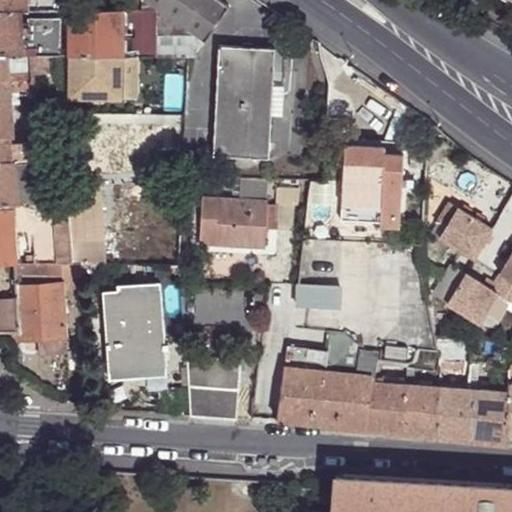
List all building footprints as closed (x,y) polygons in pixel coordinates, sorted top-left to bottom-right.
[(0,0),(0,11),(19,12),(28,12),(26,0),(0,0)] [(140,0),(141,1),(157,11),(157,35),(196,35),(206,40),(229,5),(220,0),(140,0)] [(0,11),(0,55),(6,55),(33,55),(60,55),(61,55),(62,20),(29,20),(29,24),(19,24),(19,12),(0,11)] [(70,12),(70,56),(124,55),(124,12),(70,12)] [(196,35),(157,35),(157,48),(156,56),(188,56),(194,56),(196,35)] [(219,56),(275,56),(275,48),(220,45),(219,56)] [(156,56),(157,48),(143,48),(144,56),(156,56)] [(0,55),(0,77),(5,77),(6,86),(14,85),(12,77),(7,77),(6,55),(0,55)] [(33,55),(33,74),(56,74),(60,55),(33,55)] [(124,55),(70,56),(71,99),(124,98),(124,55)] [(139,56),(124,55),(124,98),(139,98),(139,56)] [(269,156),(275,56),(219,56),(214,154),(269,156)] [(14,85),(33,82),(33,74),(12,77),(14,85)] [(0,77),(0,103),(9,103),(8,92),(29,92),(29,101),(34,101),(33,82),(14,85),(6,86),(5,77),(0,77)] [(24,110),(27,109),(34,108),(34,101),(29,101),(22,101),(24,110)] [(0,103),(0,136),(9,137),(36,136),(34,108),(27,109),(27,115),(22,115),(22,105),(9,106),(9,103),(0,103)] [(0,136),(0,162),(29,160),(28,141),(8,142),(9,137),(0,136)] [(346,138),(346,143),(386,144),(386,152),(405,154),(405,142),(346,138)] [(386,144),(346,143),(342,220),(381,222),(381,226),(400,228),(405,154),(386,152),(386,144)] [(424,168),(427,152),(411,151),(410,166),(424,168)] [(106,263),(102,187),(71,189),(64,189),(64,187),(33,188),(32,160),(29,160),(0,162),(0,265),(15,265),(15,258),(13,221),(53,219),(56,264),(75,264),(106,263)] [(268,181),(242,180),(241,199),(202,197),(199,245),(264,248),(266,228),(277,228),(279,207),(266,207),(267,199),(268,181)] [(448,230),(441,242),(477,261),(494,230),(449,207),(439,225),(448,230)] [(15,258),(15,265),(35,265),(36,256),(15,258)] [(36,256),(35,265),(49,265),(49,256),(36,256)] [(511,258),(495,291),(450,268),(435,297),(497,332),(511,305),(511,258)] [(63,284),(83,283),(81,264),(75,264),(56,264),(49,265),(35,265),(15,265),(18,339),(35,338),(63,336),(67,336),(63,284)] [(297,282),(297,304),(341,305),(341,282),(297,282)] [(110,380),(165,377),(161,285),(119,287),(119,294),(105,294),(110,380)] [(470,349),(470,336),(445,335),(433,335),(437,347),(470,349)] [(63,336),(35,338),(36,354),(64,353),(63,336)] [(277,420),(364,430),(369,381),(370,373),(327,369),(330,343),(286,337),(277,420)] [(239,359),(185,356),(190,414),(235,416),(239,359)] [(468,363),(468,373),(478,374),(479,364),(468,363)] [(364,430),(404,435),(406,383),(373,381),(369,381),(364,430)] [(404,435),(435,438),(437,387),(406,383),(404,435)] [(435,438),(464,441),(467,390),(437,387),(435,438)] [(508,446),(509,436),(507,436),(506,393),(467,390),(464,441),(508,446)] [(511,511),(511,484),(336,472),(334,511),(511,511)]
